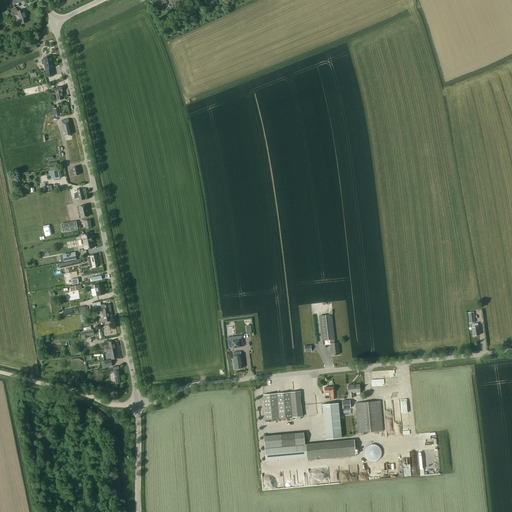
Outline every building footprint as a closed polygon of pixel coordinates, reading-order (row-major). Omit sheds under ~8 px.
[(169,0),(166,1),(165,0),(162,0),(157,3),(159,9),(168,6),(168,5),(169,5),(170,6),(172,5),(172,6),(177,4),(176,2),(181,0),(180,0),(169,0)] [(17,12),(16,9),(11,11),(13,16),(18,14),(19,17),(19,18),(22,25),(27,22),(26,20),(27,19),(23,10),(17,12)] [(42,60),(41,60),(42,65),(43,65),(45,71),(45,70),(47,78),(53,76),(52,69),(54,68),(51,58),(42,60)] [(62,92),(61,88),(55,89),(56,93),(57,100),(63,99),(62,92)] [(65,136),(66,136),(72,135),(68,120),(62,121),(65,136)] [(78,167),(72,168),(72,170),(69,171),(70,176),(74,175),(74,176),(80,174),(78,167)] [(58,169),(49,171),(50,180),(60,178),(58,169)] [(85,199),(85,196),(87,195),(85,189),(80,190),(79,188),(77,189),(77,190),(78,193),(74,194),(75,199),(79,198),(79,201),(85,199)] [(89,216),(87,205),(79,207),(81,218),(89,216)] [(63,233),(78,229),(76,221),(61,224),(63,233)] [(50,224),(43,226),(46,236),(53,235),(50,224)] [(90,233),(83,235),(86,250),(93,248),(92,243),(93,242),(92,238),(91,238),(90,233)] [(97,255),(91,256),(87,257),(88,259),(91,259),(93,267),(99,266),(97,255)] [(103,284),(93,286),(93,289),(95,288),(97,296),(105,295),(103,284)] [(94,311),(96,310),(96,308),(98,307),(98,311),(102,310),(103,314),(104,321),(111,320),(110,316),(113,316),(111,304),(101,305),(100,302),(92,303),(94,311)] [(332,315),(320,316),(323,341),(331,340),(331,344),(332,355),(339,354),(338,343),(335,343),(334,340),(335,340),(332,315)] [(94,335),(93,330),(81,332),(82,339),(88,338),(88,336),(94,335)] [(243,336),(228,338),(229,348),(244,346),(243,336)] [(109,346),(105,347),(106,352),(110,351),(113,351),(115,359),(119,358),(118,353),(117,353),(116,350),(114,342),(108,343),(109,346)] [(241,356),(240,352),(233,353),(234,356),(233,357),(235,369),(242,368),(241,356)] [(350,398),(354,397),(353,393),(360,392),(360,385),(348,386),(349,393),(350,398)] [(333,387),(324,388),(325,393),(330,393),(331,400),(334,400),(334,392),(333,387)] [(303,416),(300,391),(264,394),(267,420),(303,416)] [(468,394),(443,395),(445,455),(470,454),(468,394)] [(343,409),(351,408),(350,400),(342,401),(343,409)] [(383,431),(381,401),(355,403),(358,433),(383,431)] [(338,403),(322,405),(323,414),(339,413),(338,403)] [(394,436),(410,434),(408,411),(399,411),(399,416),(393,417),(393,420),(394,436)] [(264,436),(265,448),(305,444),(304,432),(264,436)] [(308,461),(356,456),(354,440),(306,445),(307,452),(307,456),(308,461)] [(306,445),(306,444),(305,444),(265,448),(266,460),(307,456),(307,452),(306,445)] [(371,445),(368,446),(367,447),(366,448),(365,450),(364,452),(364,453),(365,455),(366,457),(367,459),(369,461),(371,461),(374,462),(375,461),(377,461),(379,459),(380,458),(381,456),(382,455),(382,454),(382,453),(382,451),(381,450),(381,449),(379,447),(378,446),(376,445),(374,444),(371,445)]
